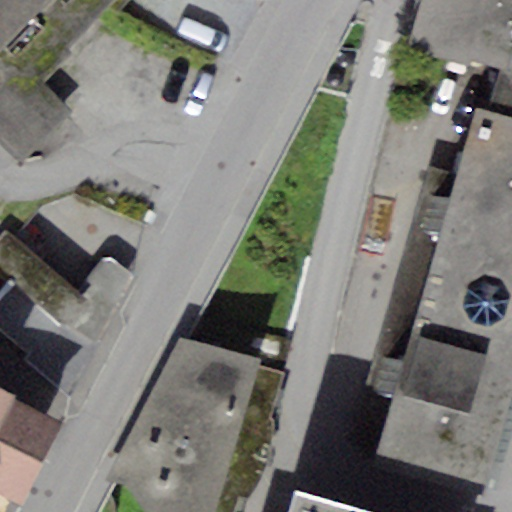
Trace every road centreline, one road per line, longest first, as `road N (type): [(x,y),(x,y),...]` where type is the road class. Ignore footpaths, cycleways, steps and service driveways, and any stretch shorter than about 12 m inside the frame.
road 1 (residential): [(323,0),(57,511)]
road 2 (unknown): [(230,175),(121,138),(99,140),(48,178),(0,173)]
